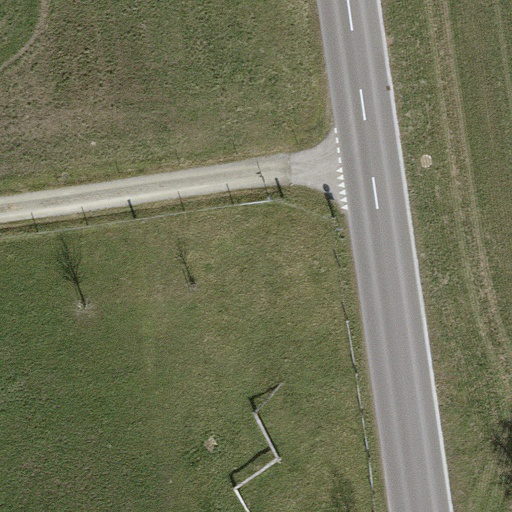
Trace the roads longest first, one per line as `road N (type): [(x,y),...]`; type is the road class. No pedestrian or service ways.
road 1 (tertiary): [(350,0),(424,511)]
road 2 (track): [(0,209),(372,156)]
